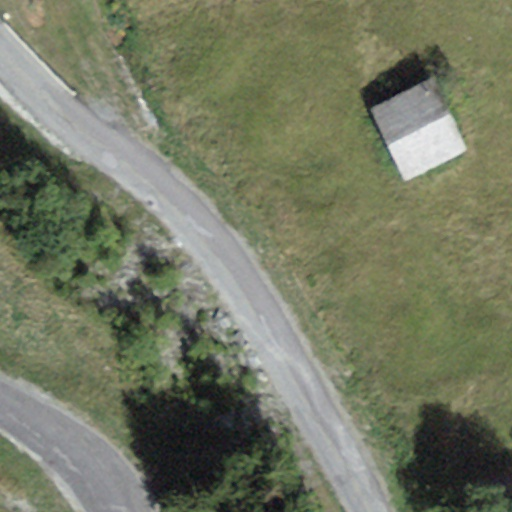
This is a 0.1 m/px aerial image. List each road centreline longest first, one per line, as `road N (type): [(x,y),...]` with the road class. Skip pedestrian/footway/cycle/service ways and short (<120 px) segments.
road 1 (residential): [(370,511),(224,258),(157,188),(0,61)]
road 2 (residential): [(0,403),(87,452),(113,511)]
